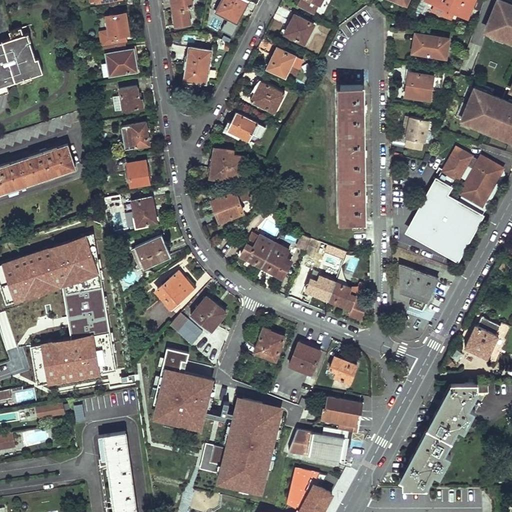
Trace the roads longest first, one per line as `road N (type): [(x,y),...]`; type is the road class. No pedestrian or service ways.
road 1 (residential): [(328,73),(366,51),(375,62),(374,341)]
road 2 (tertiary): [(424,362),(511,199)]
road 3 (tertiary): [(343,511),(424,362)]
road 4 (residential): [(255,296),(221,270),(198,238),(184,202),(181,156)]
road 5 (residential): [(270,0),(209,118)]
road 6 (residential): [(374,341),(255,296)]
